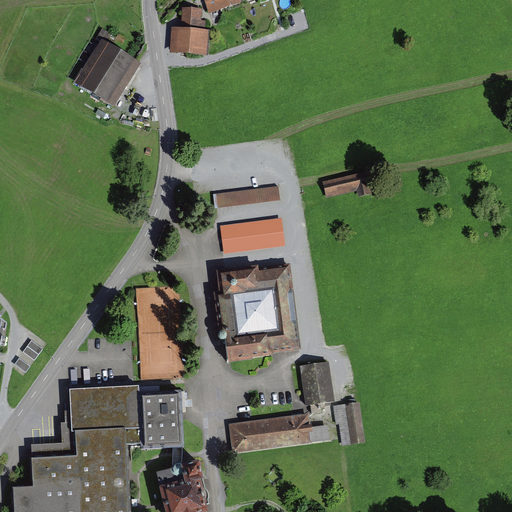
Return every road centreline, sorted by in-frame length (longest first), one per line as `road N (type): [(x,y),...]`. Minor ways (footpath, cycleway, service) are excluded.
road 1 (tertiary): [(12,425),(139,251),(161,206),(170,161),(150,0)]
road 2 (unknown): [(310,350),(298,252),(201,264)]
road 3 (residential): [(12,425),(4,384),(16,327),(0,293)]
